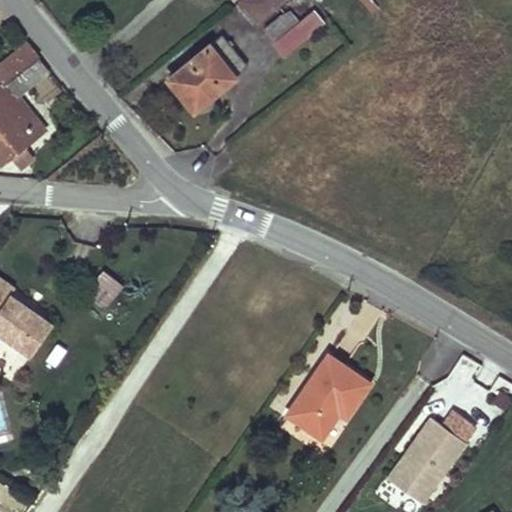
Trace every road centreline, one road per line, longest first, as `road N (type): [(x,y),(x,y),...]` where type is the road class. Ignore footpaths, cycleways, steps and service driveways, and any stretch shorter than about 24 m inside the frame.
road 1 (unclassified): [(180,194),(360,267),(511,358)]
road 2 (unclassified): [(17,0),(180,194)]
road 3 (unclassified): [(0,186),(180,194)]
